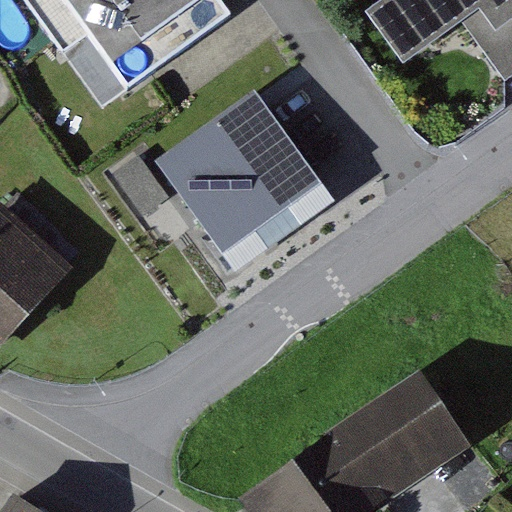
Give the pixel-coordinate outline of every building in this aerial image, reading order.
[(34,0),(107,101),(217,23),(200,0),(34,0)] [(511,70),(511,0),(376,0),(353,17),(391,70),(459,22),(500,79),(511,70)] [(144,175),(204,259),(303,188),(243,105),(144,175)] [(0,339),(55,274),(0,227),(0,339)] [(409,388),(248,497),(257,511),(359,511),(451,451),(409,388)] [(0,511),(17,511),(0,501),(0,511)]
